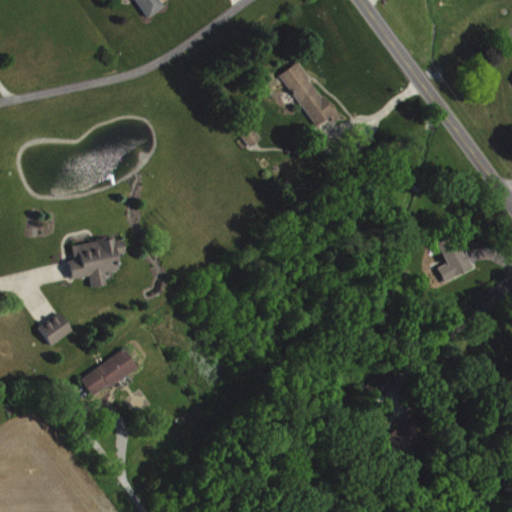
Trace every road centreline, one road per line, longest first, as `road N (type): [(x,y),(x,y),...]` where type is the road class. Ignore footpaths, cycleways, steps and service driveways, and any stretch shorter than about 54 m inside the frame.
road 1 (tertiary): [(511,219),(350,0)]
road 2 (residential): [(244,0),(161,60),(0,100)]
